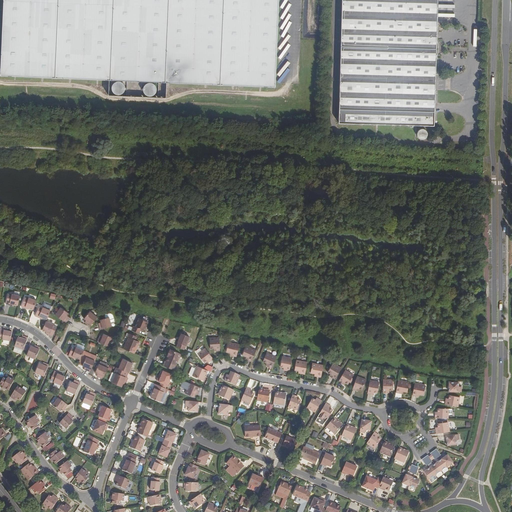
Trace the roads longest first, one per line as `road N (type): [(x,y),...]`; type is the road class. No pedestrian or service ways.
road 1 (secondary): [(495,0),(493,388),(479,456),(454,498)]
road 2 (secondary): [(486,508),(482,473),(500,384),(505,21)]
road 3 (residential): [(384,414),(326,391),(222,368),(206,423)]
road 4 (residential): [(231,444),(389,511)]
road 5 (residential): [(132,402),(84,379),(24,327),(0,320)]
road 6 (residential): [(0,407),(53,475),(91,499)]
